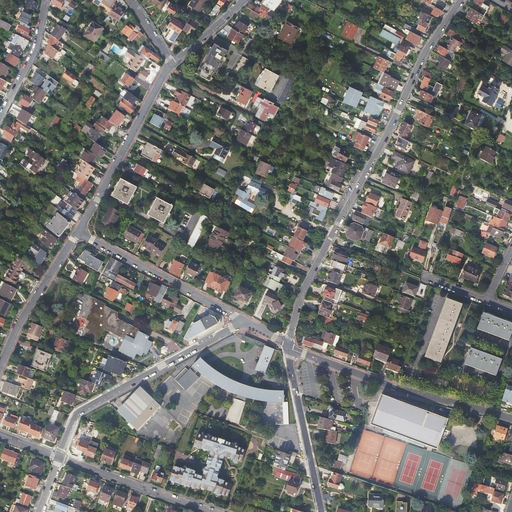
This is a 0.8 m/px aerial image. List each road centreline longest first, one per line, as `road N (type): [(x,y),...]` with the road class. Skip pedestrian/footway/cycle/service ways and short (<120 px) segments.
road 1 (residential): [(287,345),(309,278),(425,52),(461,0)]
road 2 (residential): [(245,321),(75,414),(58,457)]
road 3 (residential): [(511,418),(405,390),(287,345)]
road 4 (residential): [(77,231),(171,60)]
road 5 (residential): [(77,231),(245,321)]
road 6 (residential): [(321,511),(287,345)]
road 7 (residential): [(58,457),(209,511)]
road 8 (residential): [(0,367),(77,231)]
road 9 (residential): [(0,116),(35,48),(46,0)]
